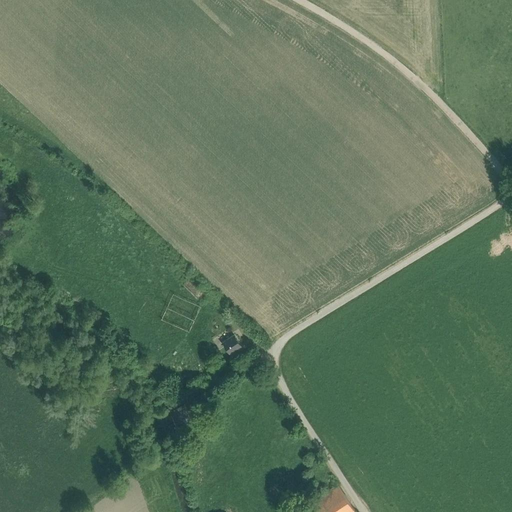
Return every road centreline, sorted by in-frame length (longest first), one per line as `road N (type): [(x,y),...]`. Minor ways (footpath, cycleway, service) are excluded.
road 1 (residential): [(370,511),(274,374),(277,348),(511,195)]
road 2 (track): [(511,184),(409,68),(296,0)]
